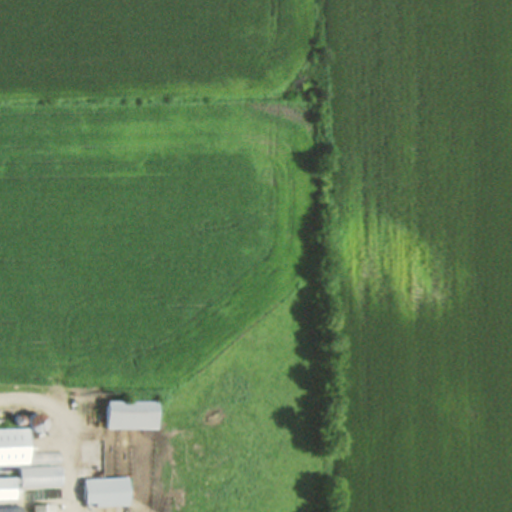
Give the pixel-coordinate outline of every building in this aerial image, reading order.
[(106,400),(105,428),(155,429),(155,401),(106,400)] [(0,464),(28,463),(26,428),(0,429),(0,464)] [(61,466),(62,487),(20,489),(20,467),(61,466)] [(83,478),(126,476),(127,505),(96,506),(96,502),(84,502),(83,478)] [(0,498),(15,498),(14,477),(0,477),(0,498)]
